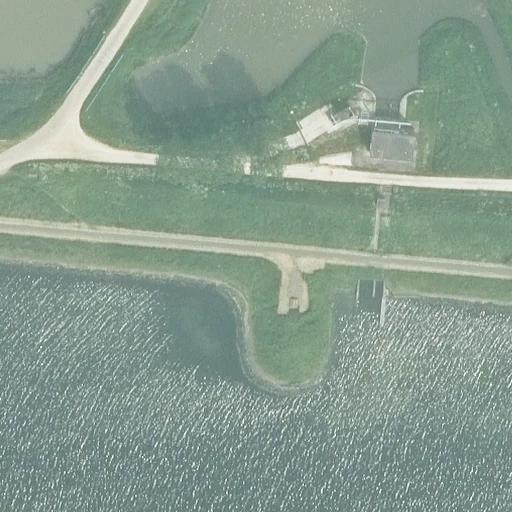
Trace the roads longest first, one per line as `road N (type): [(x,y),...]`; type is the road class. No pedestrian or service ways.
road 1 (track): [(0,144),(511,192)]
road 2 (unclassified): [(32,149),(62,126),(145,0)]
